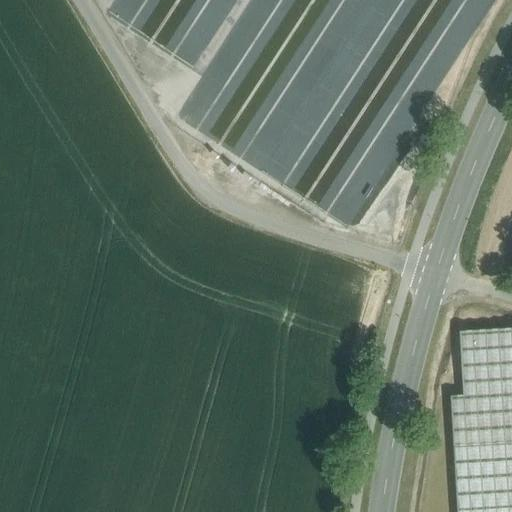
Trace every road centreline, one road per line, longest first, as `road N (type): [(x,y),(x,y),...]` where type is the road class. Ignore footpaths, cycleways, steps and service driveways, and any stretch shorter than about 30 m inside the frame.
road 1 (tertiary): [(435,276),(382,511)]
road 2 (tertiary): [(511,88),(435,276)]
